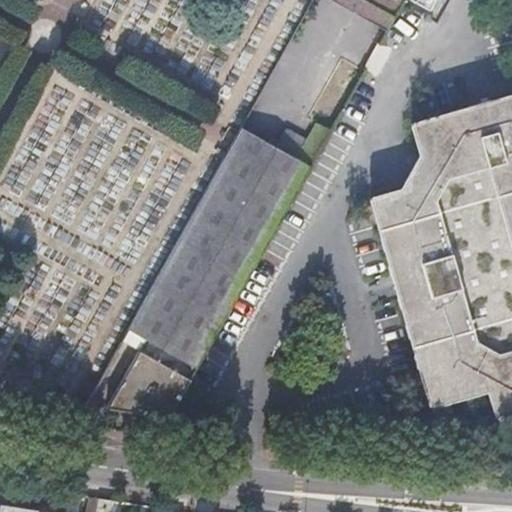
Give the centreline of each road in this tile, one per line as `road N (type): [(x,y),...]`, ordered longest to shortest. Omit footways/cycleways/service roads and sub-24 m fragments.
road 1 (tertiary): [(511,499),(298,483),(254,489)]
road 2 (tertiary): [(0,452),(254,489)]
